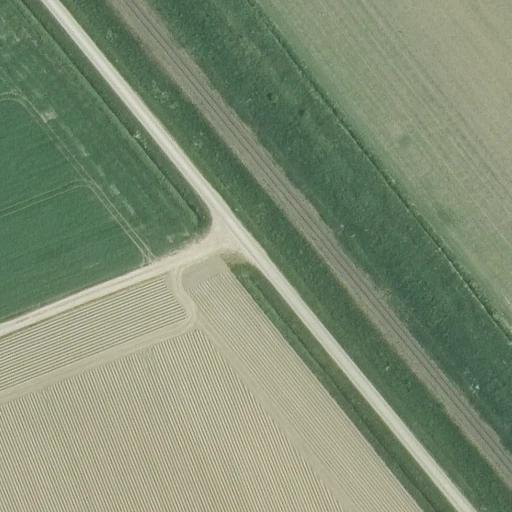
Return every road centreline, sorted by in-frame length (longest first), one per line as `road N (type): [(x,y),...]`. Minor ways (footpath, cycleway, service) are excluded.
road 1 (unclassified): [(464,511),(47,0)]
road 2 (unknown): [(227,221),(0,314)]
